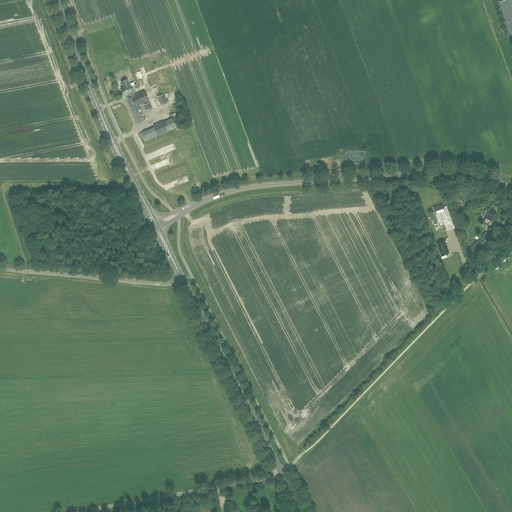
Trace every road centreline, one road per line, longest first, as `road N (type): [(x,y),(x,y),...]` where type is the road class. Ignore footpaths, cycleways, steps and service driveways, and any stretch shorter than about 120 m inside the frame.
road 1 (tertiary): [(155,225),(219,194),(264,185),(442,172),(511,188)]
road 2 (secondary): [(281,472),(182,279)]
road 3 (unclassified): [(74,511),(281,472)]
road 4 (secondary): [(138,191),(56,0)]
road 5 (unclassified): [(0,268),(161,284),(182,279)]
